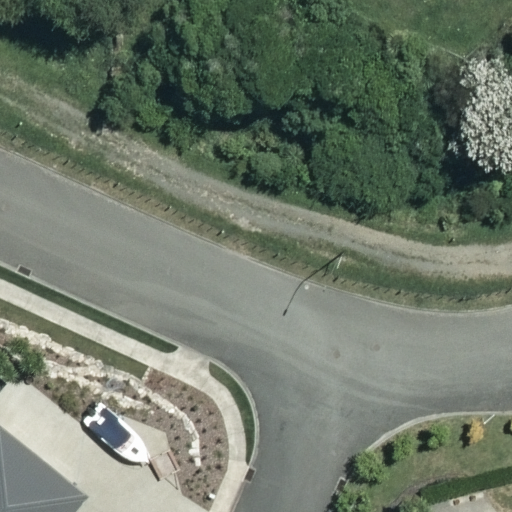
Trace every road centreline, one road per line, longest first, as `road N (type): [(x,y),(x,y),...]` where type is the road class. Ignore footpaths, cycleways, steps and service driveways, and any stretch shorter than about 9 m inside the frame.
road 1 (track): [(0,87),(215,190),(373,244),(442,255),(511,243)]
road 2 (residential): [(342,350),(0,202)]
road 3 (residential): [(274,511),(342,350)]
road 4 (residential): [(511,352),(399,358),(342,350)]
